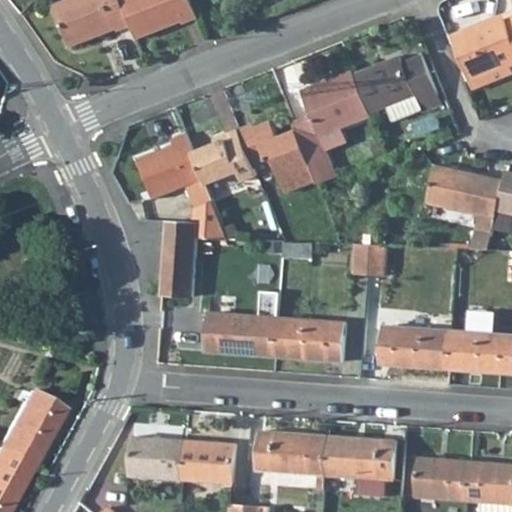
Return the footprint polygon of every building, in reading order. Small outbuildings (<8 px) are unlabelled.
[(123,0),(68,0),(56,5),(72,45),(118,27),(119,29),(133,24),(123,0)] [(123,0),(133,24),(138,38),(183,19),(184,22),(200,16),(193,0),(123,0)] [(483,23),(485,29),(508,20),(505,14),(483,23)] [(511,64),(511,18),(508,20),(485,29),(483,23),(454,35),(472,80),(473,80),(511,64)] [(404,62),(401,54),(356,73),(372,113),(389,106),(393,118),(422,107),(420,102),(440,94),(424,54),(404,62)] [(511,64),(473,80),(477,89),(511,75),(511,64)] [(313,114),(314,118),(296,125),(298,129),(318,180),(320,184),(338,176),(328,151),(321,135),(343,127),(373,115),(372,113),(356,73),(355,70),(303,90),(313,114)] [(422,107),(424,112),(444,104),(440,94),(420,102),(422,107)] [(295,121),(296,125),(314,118),(313,114),(295,121)] [(257,126),(255,123),(241,129),(256,166),(273,159),(287,193),(318,180),(298,129),(279,137),(273,120),(257,126)] [(343,127),(321,135),(328,151),(349,143),(343,127)] [(227,139),(217,143),(196,152),(209,184),(240,171),(245,181),(259,175),(256,166),(241,129),(226,135),(227,139)] [(174,139),(176,144),(140,158),(156,198),(188,185),(196,207),(194,221),(200,221),(199,237),(230,238),(226,227),(209,184),(196,152),(189,133),(174,139)] [(215,139),(217,143),(227,139),(226,135),(215,139)] [(497,217),(505,180),(437,165),(429,202),(482,214),(497,217)] [(497,217),(495,229),(511,232),(511,170),(507,170),(505,180),(497,217)] [(479,228),(494,231),(495,229),(497,217),(482,214),(479,228)] [(200,221),(194,221),(169,220),(168,236),(199,237),(200,221)] [(240,234),(236,223),(226,227),(230,238),(240,234)] [(494,233),(478,229),(474,247),(490,248),(494,233)] [(197,252),(199,237),(168,236),(167,251),(197,252)] [(275,253),(284,254),(285,240),(276,240),(275,253)] [(314,257),(314,243),(286,242),(285,257),(314,257)] [(370,274),(373,243),(357,243),(355,273),(370,274)] [(386,275),(388,244),(373,243),(370,274),(386,275)] [(194,295),(197,252),(167,251),(164,292),(194,295)] [(477,285),(458,284),(456,304),(476,305),(477,285)] [(281,290),(263,289),(261,314),(212,311),(210,351),(277,356),(280,316),(281,290)] [(344,361),(347,321),(280,316),(277,356),(344,361)] [(451,368),(454,329),(387,324),(384,364),(451,368)] [(511,373),(511,333),(454,329),(451,368),(511,373)] [(30,390),(0,444),(0,450),(31,468),(64,409),(30,390)] [(264,430),(261,469),(320,473),(319,488),(327,489),(328,474),(331,435),(264,430)] [(399,440),(332,435),(328,474),(361,477),(389,479),(396,479),(399,440)] [(185,479),(188,440),(137,436),(134,475),(185,479)] [(236,482),(238,443),(188,440),(185,479),(236,482)] [(0,511),(6,511),(31,468),(0,450),(0,511)] [(469,499),(472,461),(421,457),(418,496),(469,499)] [(511,511),(511,464),(472,461),(469,499),(483,500),(482,511),(511,511)] [(113,487),(125,488),(126,474),(115,472),(113,487)] [(389,479),(361,477),(359,494),(387,496),(389,479)]
